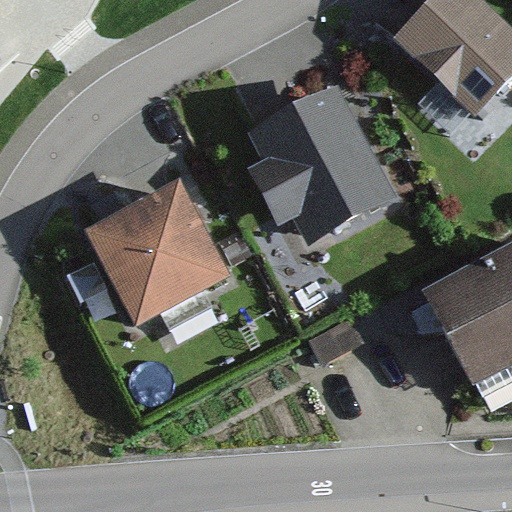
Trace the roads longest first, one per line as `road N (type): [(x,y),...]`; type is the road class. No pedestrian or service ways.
road 1 (residential): [(511,469),(34,511)]
road 2 (residential): [(0,264),(11,228),(74,132),(130,83),(287,0)]
